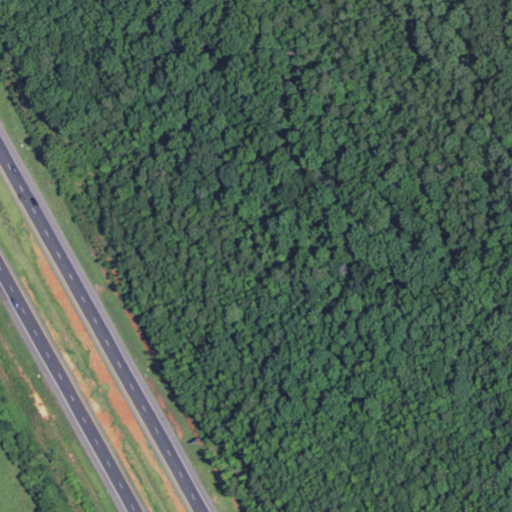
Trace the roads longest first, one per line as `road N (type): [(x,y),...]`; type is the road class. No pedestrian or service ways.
road 1 (motorway): [(201,511),(0,149)]
road 2 (motorway): [(0,268),(135,511)]
